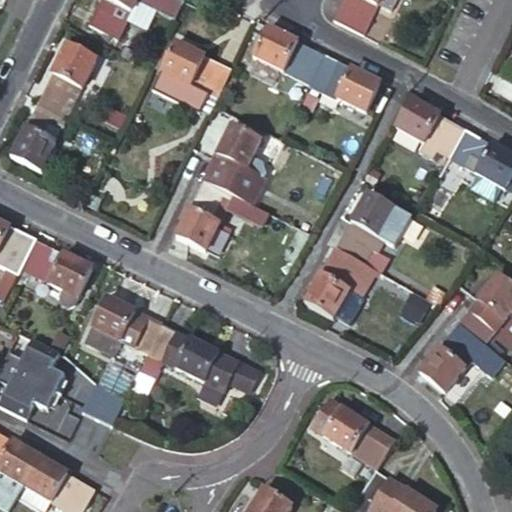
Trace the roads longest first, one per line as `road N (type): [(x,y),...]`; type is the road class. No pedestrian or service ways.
road 1 (residential): [(0,194),(314,351)]
road 2 (unknown): [(265,326),(408,71)]
road 3 (residential): [(314,351),(262,445),(226,467),(143,471),(111,511)]
road 4 (residential): [(314,351),(408,394),(470,462),(487,511)]
road 5 (residential): [(460,98),(317,24),(329,0)]
